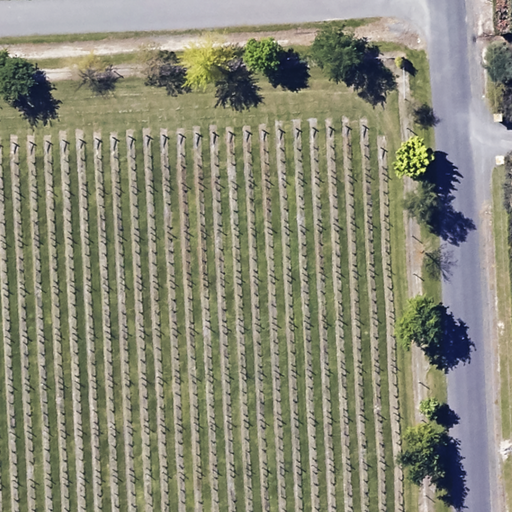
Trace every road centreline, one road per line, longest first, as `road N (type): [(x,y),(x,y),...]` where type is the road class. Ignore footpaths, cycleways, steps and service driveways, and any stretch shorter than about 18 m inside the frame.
road 1 (unclassified): [(477,511),(450,0)]
road 2 (unclassified): [(437,0),(0,21)]
